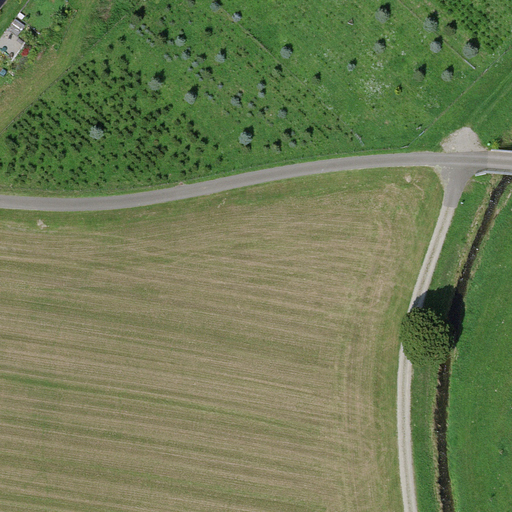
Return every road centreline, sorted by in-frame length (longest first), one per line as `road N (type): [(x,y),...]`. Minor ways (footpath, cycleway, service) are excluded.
road 1 (track): [(482,162),(404,159),(46,204),(0,196)]
road 2 (track): [(412,511),(406,367),(463,161)]
